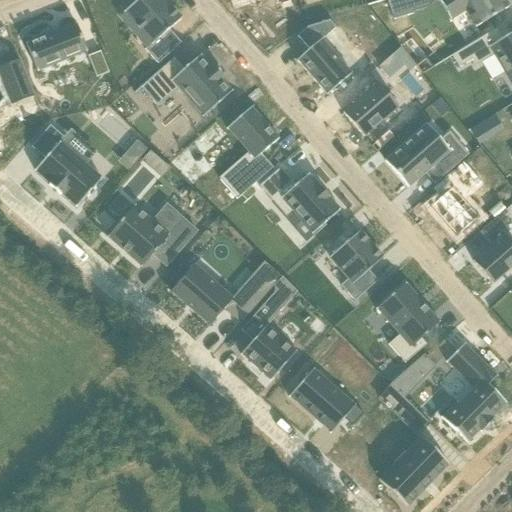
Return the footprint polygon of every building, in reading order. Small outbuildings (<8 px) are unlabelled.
[(162,0),(137,0),(123,13),(151,44),(144,50),(157,65),(180,44),(168,31),(180,20),(162,0)] [(388,0),(394,20),(413,14),(412,12),(426,8),(438,1),(450,20),(464,11),(475,28),(508,8),(502,0),(388,0)] [(308,51),(296,61),(326,96),(350,75),(321,41),(335,29),(328,22),(307,28),(296,37),(308,51)] [(75,24),(25,44),(36,72),(86,52),(75,24)] [(495,30),(451,56),(459,68),(471,61),(475,67),(493,56),(511,87),(511,33),(501,40),(495,30)] [(410,60),(400,49),(379,68),(388,79),(410,60)] [(100,52),(87,57),(95,78),(108,73),(100,52)] [(173,59),(140,88),(156,107),(177,89),(192,106),(202,118),(231,93),(221,81),(224,79),(212,65),(209,68),(199,56),(183,70),(173,59)] [(0,110),(11,106),(33,98),(18,60),(0,67),(0,110)] [(377,84),(342,114),(363,138),(398,108),(377,84)] [(248,153),(218,179),(236,200),(272,168),(260,155),(278,139),(277,138),(277,139),(251,109),(250,108),(226,129),(227,130),(248,153)] [(49,126),(31,148),(44,159),(34,171),(49,185),(48,186),(59,196),(60,195),(76,208),(101,180),(60,144),(64,139),(49,126)] [(426,126),(384,162),(407,188),(424,173),(426,175),(430,172),(436,179),(432,183),(433,184),(466,155),(448,135),(440,142),(426,126)] [(456,238),(478,219),(463,202),(482,186),(462,163),(430,191),(438,200),(429,208),(456,238)] [(280,168),(258,187),(270,202),(273,199),(278,205),(275,207),(285,218),(292,211),(312,234),(339,211),(338,210),(328,198),(319,187),(318,188),(308,176),(308,175),(294,187),(291,183),(292,182),(280,168)] [(133,207),(106,238),(141,268),(152,256),(165,267),(196,232),(181,219),(166,236),(133,207)] [(490,247),(472,262),(492,285),(511,267),(511,245),(504,236),(509,232),(497,218),(479,234),(490,247)] [(358,232),(329,258),(347,280),(340,286),(353,302),(377,282),(368,272),(382,259),(358,232)] [(193,266),(170,293),(209,327),(223,310),(235,321),(257,297),(243,285),(231,299),(193,266)] [(252,341),(240,355),(241,356),(269,380),(269,381),(270,382),(296,352),(295,351),(294,352),(266,327),(296,293),(281,278),(273,287),(274,293),(240,331),(252,341)] [(405,284),(375,310),(376,311),(399,336),(388,345),(404,364),(426,345),(420,339),(439,323),(438,322),(438,323),(405,285),(406,285),(405,284)] [(441,417),(440,418),(466,444),(467,443),(479,431),(480,432),(479,432),(480,433),(493,421),(492,420),(491,420),(490,419),(504,405),(505,405),(506,404),(487,386),(497,377),(496,376),(495,376),(464,346),(465,345),(464,344),(445,363),(446,364),(447,363),(473,390),(458,405),(456,402),(455,403),(455,404),(442,418),(441,417)] [(312,369),(288,398),(289,399),(289,398),(329,433),(329,434),(330,435),(343,419),(352,426),(351,426),(352,427),(363,415),(362,414),(354,407),(354,406),(353,406),(313,371),(313,370),(312,369)] [(378,398),(379,399),(389,387),(406,404),(395,415),(416,436),(428,424),(389,385),(378,398)] [(393,465),(378,481),(406,508),(448,465),(420,438),(404,454),(403,453),(392,464),(393,465)]
